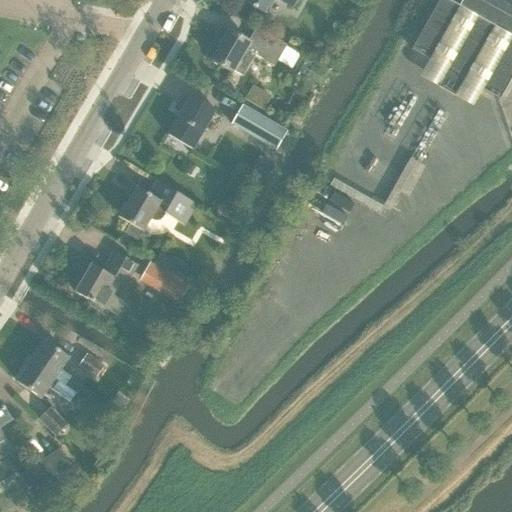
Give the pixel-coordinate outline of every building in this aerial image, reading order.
[(247,0),(245,3),(262,13),(269,0),(279,0),(293,8),(297,0),(247,0)] [(511,0),(440,0),(412,49),(430,60),(420,78),(473,108),(483,90),(501,100),(511,79),(511,0)] [(288,46),(280,41),(257,28),(251,39),(251,38),(248,43),(229,32),(212,61),(232,73),(233,71),(244,77),(256,57),(259,58),(267,62),(276,67),(288,46)] [(323,72),(306,62),(299,73),(317,84),(323,72)] [(254,87),(246,100),(264,111),(271,98),(254,87)] [(192,151),(215,111),(191,97),(168,137),(192,151)] [(243,104),(231,125),(276,151),(288,131),(243,104)] [(157,182),(148,197),(137,190),(120,220),(142,233),(150,219),(153,221),(154,221),(155,222),(157,222),(159,222),(161,221),(163,220),(166,215),(170,218),(186,227),(198,206),(157,182)] [(231,216),(230,206),(217,207),(218,218),(231,216)] [(125,288),(137,268),(114,254),(102,274),(92,268),(76,294),(104,310),(119,284),(125,288)] [(160,254),(154,266),(166,273),(173,261),(160,254)] [(166,273),(154,266),(150,264),(142,278),(180,300),(188,286),(166,273)] [(84,385),(62,370),(69,360),(46,344),(32,365),(76,396),(84,385)] [(105,367),(88,355),(79,367),(97,379),(105,367)] [(71,403),(76,396),(32,365),(19,384),(41,399),(49,388),(71,403)] [(136,394),(142,384),(131,378),(126,388),(136,394)] [(0,402),(0,447),(6,457),(16,451),(1,429),(12,421),(0,402)] [(51,408),(39,420),(56,437),(68,425),(51,408)] [(105,436),(98,448),(107,453),(114,441),(105,436)] [(60,449),(20,476),(36,502),(77,475),(60,449)]
